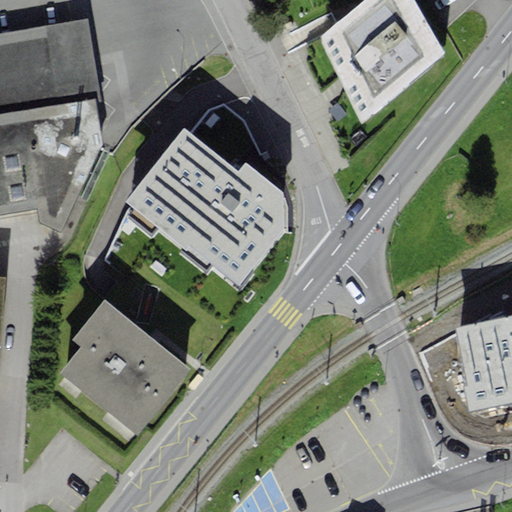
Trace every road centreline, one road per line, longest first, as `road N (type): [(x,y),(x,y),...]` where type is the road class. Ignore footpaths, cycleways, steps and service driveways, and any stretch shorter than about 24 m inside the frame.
road 1 (secondary): [(125,511),(337,246)]
road 2 (primary): [(337,246),(511,28)]
road 3 (residential): [(237,0),(337,246)]
road 4 (primary): [(448,484),(384,326),(337,246)]
